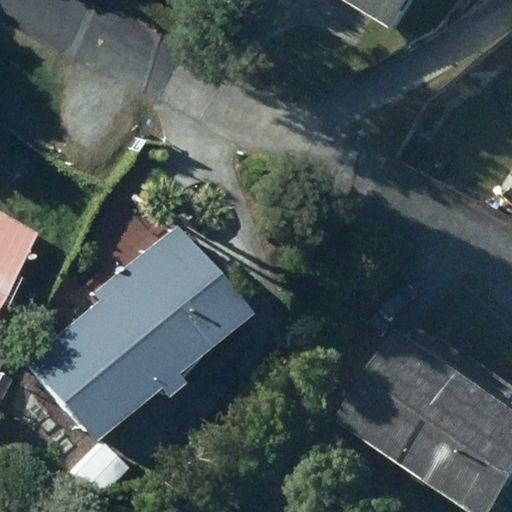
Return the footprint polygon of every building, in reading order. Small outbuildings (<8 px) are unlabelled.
[(349,0),(403,32),(422,0),(349,0)] [(0,286),(30,233),(0,215),(0,286)] [(89,293),(94,299),(20,361),(85,439),(149,385),(159,396),(176,382),(169,373),(242,312),(170,225),(89,293)] [(352,423),(490,511),(511,511),(511,396),(411,332),(352,423)] [(99,443),(70,475),(96,498),(125,467),(99,443)]
